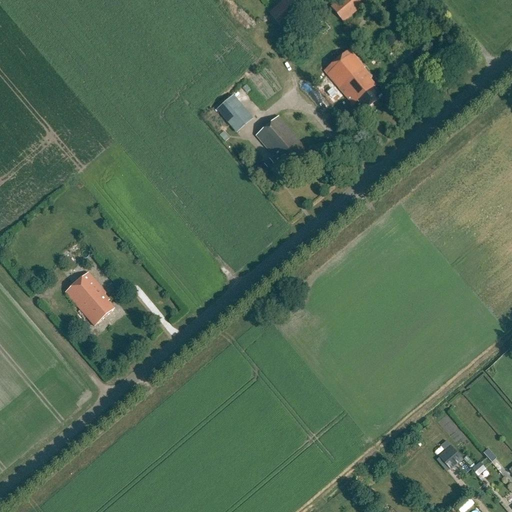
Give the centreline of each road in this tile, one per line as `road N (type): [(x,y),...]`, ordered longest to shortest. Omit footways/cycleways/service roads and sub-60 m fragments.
road 1 (unclassified): [(0,492),(511,57)]
road 2 (unknown): [(110,398),(0,268)]
